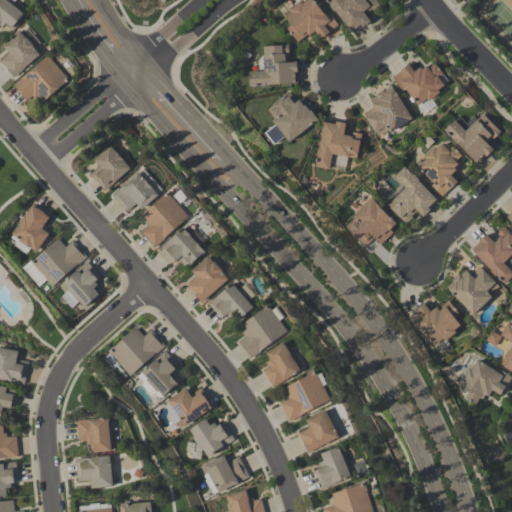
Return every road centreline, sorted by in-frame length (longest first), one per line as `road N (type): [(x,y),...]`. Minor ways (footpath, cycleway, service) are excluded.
road 1 (tertiary): [(115,73),(369,361),(405,422),(438,511)]
road 2 (residential): [(292,511),(243,395),(0,114)]
road 3 (tertiary): [(468,511),(452,462),(385,338),(223,155)]
road 4 (residential): [(56,511),(46,447),(64,369),(150,285)]
road 5 (residential): [(133,56),(33,153)]
road 6 (residential): [(130,93),(232,0)]
road 7 (residential): [(511,174),(411,262)]
road 8 (residential): [(511,95),(424,0)]
road 9 (residential): [(430,11),(333,86)]
